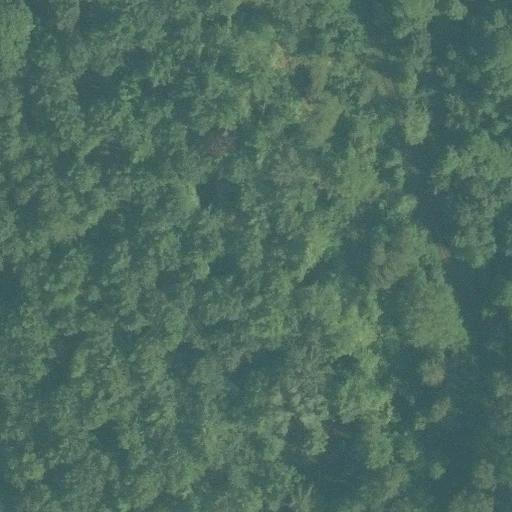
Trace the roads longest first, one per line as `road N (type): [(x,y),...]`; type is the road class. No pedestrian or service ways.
road 1 (track): [(406,139),(511,476)]
road 2 (track): [(406,139),(367,0)]
